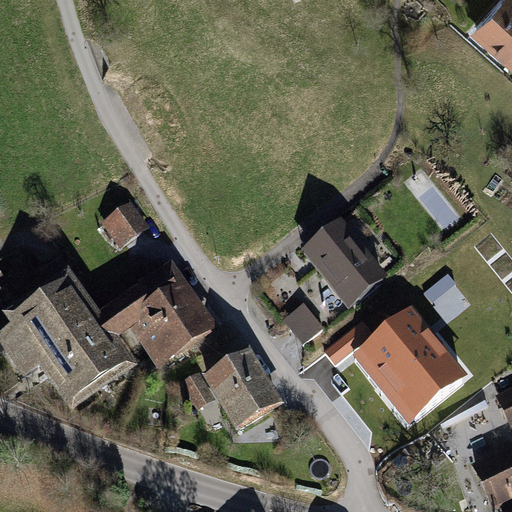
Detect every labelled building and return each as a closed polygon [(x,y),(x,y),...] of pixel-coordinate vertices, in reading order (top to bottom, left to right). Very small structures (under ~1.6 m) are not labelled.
[(511,0),(500,0),(477,27),(511,57),(511,0)] [(147,230),(129,207),(107,222),(125,246),(147,230)] [(308,253),(352,308),(384,282),(340,228),(308,253)] [(124,308),(108,319),(119,335),(135,324),(162,362),(171,356),(172,358),(207,333),(167,277),(123,307),(124,308)] [(64,291),(19,323),(22,326),(1,341),(27,378),(48,363),(75,401),(120,369),(104,346),(119,335),(108,319),(92,330),(64,291)] [(303,346),(323,331),(304,307),(284,322),(303,346)] [(248,358),(209,382),(239,431),(278,407),(248,358)] [(193,400),(206,392),(199,379),(185,387),(193,400)] [(511,396),(501,401),(511,423),(511,396)] [(511,511),(511,454),(477,470),(494,506),(498,504),(501,511),(502,511),(511,511)]
